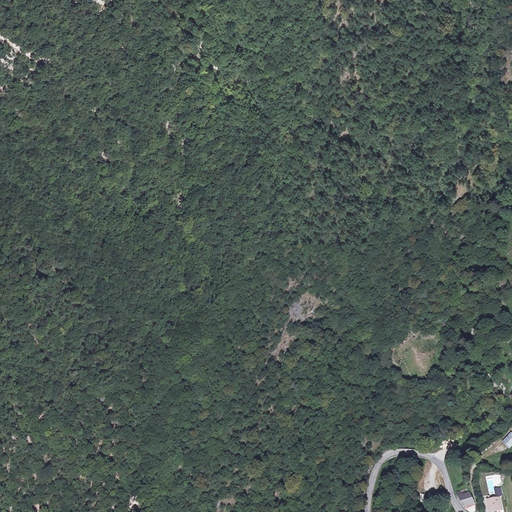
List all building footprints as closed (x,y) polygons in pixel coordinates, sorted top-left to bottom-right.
[(511,435),(509,434),(503,444),(510,448),(511,444),(511,435)] [(462,496),(473,494),(471,487),(465,489),(463,485),(459,486),(458,491),(462,496)] [(489,498),(488,498),(491,510),(502,507),(499,495),(491,497),(491,493),(488,493),(489,498)] [(475,500),(473,494),(462,496),(466,502),(475,500)] [(476,507),(475,500),(466,502),(472,508),(476,507)]
